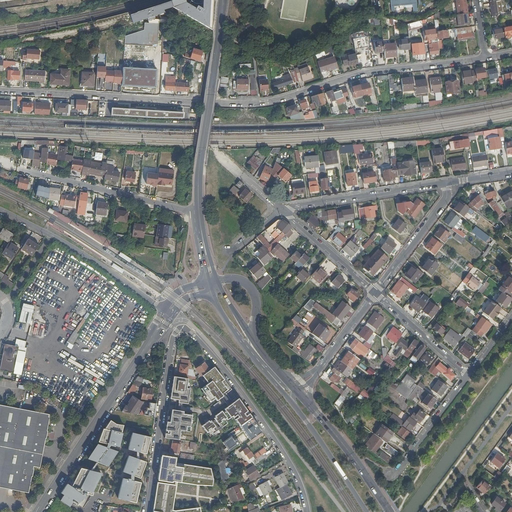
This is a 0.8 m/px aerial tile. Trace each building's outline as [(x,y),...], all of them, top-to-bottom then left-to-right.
[(212,0),(198,0),(199,8),(198,8),(198,27),(212,27),(212,0)] [(466,3),(465,0),(457,0),(455,0),(457,14),(459,14),(458,4),(466,3)] [(489,1),(492,17),(499,16),(499,12),(498,1),(496,1),(495,0),(489,1)] [(467,12),(466,3),(458,4),(459,14),(467,12)] [(468,18),(467,14),(456,15),(458,26),(468,25),(467,18),(468,18)] [(422,27),(420,21),(418,22),(413,25),(411,26),(409,26),(407,26),(408,29),(409,29),(409,30),(422,27)] [(511,23),(511,24),(511,27),(503,28),(505,38),(510,37),(510,35),(511,34),(511,23)] [(473,37),(471,27),(456,29),(457,36),(457,39),(463,38),(464,38),(473,37)] [(436,32),(436,29),(427,31),(428,40),(430,39),(432,39),(433,43),(438,43),(437,41),(436,32)] [(456,29),(439,31),(436,32),(437,41),(439,41),(439,39),(443,38),(443,36),(448,36),(448,38),(457,36),(456,29)] [(494,39),(504,37),(503,29),(492,31),(494,39)] [(360,38),(352,39),(352,40),(353,43),(353,44),(357,43),(358,44),(363,43),(363,42),(367,42),(366,37),(364,37),(364,35),(362,36),(362,37),(360,38)] [(409,39),(403,40),(398,40),(399,50),(410,48),(409,39)] [(384,52),(383,45),(383,40),(373,41),(375,53),(384,52)] [(438,45),(438,43),(433,43),(431,44),(428,44),(430,55),(438,54),(437,45),(438,45)] [(396,57),(395,44),(383,45),(384,52),(384,58),(396,57)] [(423,44),(412,45),(413,55),(424,54),(423,44)] [(26,58),(39,59),(39,51),(27,49),(27,51),(23,51),(22,60),(26,60),(26,58)] [(202,51),(199,50),(193,49),(192,53),(191,52),(190,55),(185,54),(185,57),(200,61),(202,51)] [(350,66),(358,63),(355,54),(346,57),(345,55),(341,56),(344,66),(347,65),(349,64),(350,66)] [(318,66),(320,73),(326,71),(327,72),(337,68),(335,61),(318,66)] [(105,67),(97,67),(97,77),(105,78),(105,71),(105,67)] [(297,68),(294,69),(297,76),(300,75),(301,78),(302,81),(311,78),(307,68),(298,71),(297,68)] [(475,70),(475,71),(476,79),(485,77),(484,71),(484,68),(475,70)] [(496,69),(487,70),(489,77),(489,79),(498,78),(496,69)] [(13,79),(19,80),(19,72),(14,72),(14,70),(8,70),(8,80),(12,80),(13,79)] [(62,76),(60,76),(51,75),(51,84),(63,85),(63,84),(68,84),(69,71),(62,70),(62,76)] [(470,70),(460,72),(462,85),(469,84),(469,83),(472,82),(477,81),(476,79),(475,71),(471,72),(470,70)] [(114,72),(105,71),(105,78),(105,81),(113,82),(114,72)] [(122,72),(114,71),(114,72),(113,82),(113,83),(122,84),(122,72)] [(24,80),(28,81),(41,82),(41,83),(45,83),(46,73),(28,73),(25,73),(24,80)] [(82,85),(93,86),(93,73),(82,73),(82,85)] [(511,73),(501,76),(502,78),(503,83),(504,88),(508,87),(507,81),(511,80),(511,73)] [(393,75),(388,75),(389,88),(392,88),(392,89),(394,89),(394,87),(396,87),(396,84),(394,84),(393,75)] [(166,77),(165,90),(174,91),(175,82),(175,78),(166,77)] [(292,84),(290,78),(288,78),(287,77),(284,78),(284,80),(272,83),(274,89),(292,84)] [(219,89),(236,90),(236,80),(233,80),(233,78),(231,78),(231,82),(220,82),(219,89)] [(402,91),(402,95),(415,93),(413,81),(413,78),(401,80),(401,85),(402,91)] [(442,92),(440,78),(429,80),(431,94),(442,92)] [(267,79),(259,80),(260,91),(268,90),(267,79)] [(236,80),(236,90),(248,90),(248,80),(236,80)] [(413,81),(415,93),(415,94),(427,92),(426,80),(413,81)] [(368,84),(360,86),(361,91),(362,95),(371,93),(369,89),(372,88),(371,81),(367,82),(368,84)] [(175,82),(174,91),(188,92),(189,83),(175,82)] [(458,82),(445,83),(447,95),(459,93),(458,82)] [(361,91),(360,86),(350,89),(353,98),(362,95),(361,91)] [(333,93),(332,91),(326,93),(328,98),(329,98),(333,107),(331,108),(333,114),(339,112),(335,100),(333,93)] [(333,93),(335,100),(342,98),(340,91),(333,93)] [(322,94),(316,96),(319,105),(324,104),(323,100),(324,99),(322,94)] [(319,105),(316,96),(311,98),(312,103),(314,103),(315,107),(319,105)] [(85,110),(86,101),(71,100),(70,105),(76,105),(76,109),(85,110)] [(305,100),(298,102),(301,110),(307,108),(305,100)] [(10,101),(0,101),(0,110),(10,111),(10,101)] [(33,109),(33,104),(23,103),(23,111),(29,112),(31,112),(31,109),(33,109)] [(35,113),(48,114),(49,103),(36,103),(35,113)] [(70,110),(70,105),(56,104),(55,112),(67,113),(66,116),(70,116),(70,110)] [(289,116),(294,114),(297,114),(297,113),(294,106),(286,108),(289,116)] [(184,112),(112,108),(111,116),(183,118),(184,112)] [(294,114),(296,120),(300,120),(304,119),(301,111),(297,113),(297,114),(294,114)] [(459,135),(443,138),(444,141),(449,140),(462,138),(463,140),(450,142),(451,149),(470,147),(469,140),(468,134),(459,135)] [(499,137),(488,139),(490,150),(501,148),(499,137)] [(273,149),(269,154),(272,157),(274,153),(278,155),(281,148),(273,149)] [(431,149),(433,163),(444,161),(441,148),(431,149)] [(34,153),(32,165),(36,166),(37,164),(39,165),(40,162),(47,163),(48,154),(48,153),(48,149),(44,149),(43,154),(41,153),(34,153)] [(65,155),(66,150),(60,149),(58,159),(72,162),(73,157),(65,155)] [(336,150),(324,152),(326,164),(338,163),(336,150)] [(47,163),(47,164),(56,166),(58,155),(48,154),(47,163)] [(371,154),(357,156),(359,165),(372,162),(371,154)] [(253,155),(250,159),(258,165),(261,162),(259,160),(259,159),(256,156),(255,157),(253,155)] [(472,158),(473,168),(488,165),(486,155),(472,158)] [(319,167),(318,156),(304,156),(305,167),(319,167)] [(84,158),(82,171),(91,173),(92,160),(84,158)] [(447,160),(448,168),(452,167),(452,170),(466,168),(464,158),(447,160)] [(258,165),(250,159),(247,163),(255,169),(258,165)] [(82,172),(83,161),(72,160),(71,170),(78,171),(77,172),(82,172)] [(414,161),(396,164),(398,175),(404,174),(404,176),(416,174),(414,161)] [(430,162),(419,163),(421,173),(431,172),(430,162)] [(107,166),(107,163),(103,163),(102,166),(97,165),(93,164),(93,166),(92,166),(91,172),(105,174),(107,166)] [(291,176),(275,163),(272,170),(270,174),(275,178),(277,176),(284,183),(287,180),(291,176)] [(393,170),(387,170),(382,171),(384,181),(394,180),(394,177),(398,177),(398,175),(396,164),(396,163),(392,164),(393,170)] [(105,174),(105,179),(118,182),(120,173),(114,172),(115,167),(107,166),(105,174)] [(263,179),(267,181),(270,174),(272,170),(264,167),(259,179),(262,180),(263,179)] [(127,169),(124,169),(122,178),(126,178),(125,180),(135,182),(136,172),(127,171),(127,169)] [(158,179),(172,181),(174,173),(159,171),(158,175),(158,179)] [(374,172),(362,174),(364,183),(376,181),(374,172)] [(158,179),(158,175),(148,173),(146,184),(153,185),(153,186),(157,187),(157,185),(158,179)] [(23,175),(18,174),(18,177),(20,177),(19,181),(16,180),(15,183),(18,184),(18,187),(26,189),(29,180),(22,178),(23,175)] [(355,175),(346,176),(348,186),(356,185),(355,175)] [(328,179),(324,179),(320,180),(321,190),(329,189),(328,179)] [(293,195),(305,193),(304,183),(291,185),(293,195)] [(317,183),(309,184),(310,192),(318,191),(317,183)] [(49,189),(37,186),(35,196),(48,199),(49,189)] [(234,186),(230,190),(236,195),(239,191),(234,186)] [(50,188),(48,198),(59,200),(60,189),(55,189),(50,188)] [(246,203),(253,196),(245,190),(239,197),(246,203)] [(511,190),(511,191),(500,197),(506,207),(511,203),(511,190)] [(488,191),(485,192),(487,198),(489,200),(491,199),(491,200),(495,198),(495,196),(496,196),(495,191),(489,193),(488,191)] [(76,195),(65,193),(63,204),(74,206),(76,195)] [(80,194),(77,213),(84,214),(86,206),(88,194),(83,193),(82,195),(80,194)] [(486,200),(481,193),(470,203),(473,206),(477,209),(486,200)] [(424,205),(418,199),(414,204),(411,202),(409,205),(411,207),(407,212),(414,218),(424,205)] [(469,208),(460,201),(453,210),(463,217),(469,208)] [(493,201),(488,204),(499,218),(505,214),(503,212),(502,213),(496,205),(498,205),(496,203),(495,204),(493,201)] [(97,202),(96,214),(105,215),(107,204),(97,202)] [(376,206),(358,209),(359,219),(375,217),(374,210),(376,210),(376,206)] [(483,215),(472,207),(471,209),(489,222),(490,221),(483,215)] [(324,212),(324,209),(321,209),(321,214),(323,222),(325,221),(325,220),(336,219),(335,210),(324,212)] [(126,221),(127,212),(117,210),(116,219),(126,221)] [(352,210),(341,211),(342,220),(353,218),(352,210)] [(453,228),(451,230),(457,233),(463,238),(465,235),(454,227),(455,225),(460,219),(452,212),(445,222),(453,228)] [(313,230),(319,223),(317,221),(312,217),(309,220),(309,219),(306,223),(313,230)] [(501,222),(504,226),(507,224),(511,221),(508,217),(501,222)] [(406,225),(398,219),(392,228),(400,233),(406,225)] [(270,246),(260,234),(257,237),(262,243),(266,248),(269,252),(270,252),(277,244),(285,235),(290,230),(292,227),(284,220),(277,220),(266,230),(275,238),(278,234),(280,232),(281,231),(282,232),(283,233),(270,246)] [(86,222),(85,226),(93,231),(94,222),(90,221),(90,223),(86,222)] [(132,235),(144,237),(144,234),(145,226),(141,226),(141,224),(138,223),(138,225),(134,224),(132,235)] [(167,238),(168,231),(169,226),(158,224),(157,227),(156,236),(159,237),(167,238)] [(434,235),(443,243),(449,234),(440,227),(434,235)] [(489,237),(476,227),(472,232),(485,242),(489,237)] [(9,241),(13,235),(3,229),(0,233),(0,236),(9,242),(9,241)] [(345,239),(335,231),(329,237),(339,246),(345,239)] [(462,243),(465,239),(463,238),(457,233),(454,238),(462,243)] [(166,247),(167,238),(159,237),(158,240),(159,241),(158,246),(166,247)] [(432,238),(425,247),(434,254),(441,245),(432,238)] [(31,257),(38,246),(28,239),(22,249),(29,254),(29,255),(31,257)] [(381,248),(388,255),(396,245),(388,239),(381,248)] [(19,247),(9,241),(9,242),(8,243),(5,249),(2,253),(11,258),(19,247)] [(349,241),(342,249),(351,257),(358,249),(349,241)] [(266,248),(262,243),(257,248),(261,253),(266,248)] [(277,244),(270,252),(273,255),(274,253),(283,261),(289,255),(277,244)] [(491,247),(489,246),(483,253),(481,256),(483,257),(491,247)] [(301,256),(296,251),(290,257),(296,262),(301,256)] [(270,258),(267,254),(262,258),(259,260),(263,265),(271,258),(270,258)] [(303,254),(301,256),(296,262),(295,264),(300,269),(309,259),(303,254)] [(372,255),(365,264),(375,272),(382,263),(372,255)] [(443,268),(433,261),(425,271),(435,278),(443,268)] [(265,271),(258,263),(251,268),(253,271),(251,273),(256,278),(265,271)] [(309,275),(314,269),(310,266),(305,272),(309,275)] [(423,274),(413,266),(410,269),(406,276),(416,284),(423,274)] [(318,268),(311,276),(319,283),(327,275),(323,272),(318,268)] [(301,269),(295,275),(303,282),(309,275),(301,269)] [(481,283),(468,273),(463,280),(463,281),(475,290),(481,283)] [(268,274),(256,284),(261,290),(272,279),(268,274)] [(4,277),(1,282),(10,291),(13,285),(7,280),(9,278),(5,275),(4,277)] [(344,281),(338,275),(331,283),(337,288),(344,281)] [(410,284),(402,277),(399,280),(408,287),(410,284)] [(510,293),(511,290),(511,278),(509,277),(502,287),(508,291),(510,293)] [(408,287),(399,280),(391,291),(400,298),(408,287)] [(489,284),(486,281),(479,291),(481,293),(489,284)] [(278,283),(275,286),(280,291),(283,288),(278,283)] [(359,294),(352,288),(347,295),(349,297),(349,298),(353,301),(359,294)] [(506,307),(511,298),(511,294),(510,293),(508,291),(506,294),(503,292),(496,301),(501,306),(503,304),(506,307)] [(419,312),(425,303),(416,296),(410,305),(419,312)] [(467,306),(468,304),(460,298),(456,303),(464,310),(465,309),(467,306)] [(332,315),(310,299),(308,301),(314,305),(313,306),(326,315),(325,316),(337,325),(340,321),(332,315)] [(483,312),(492,301),(489,299),(480,310),(483,312)] [(343,301),(332,315),(340,321),(351,307),(343,301)] [(498,312),(501,308),(492,301),(483,312),(492,319),(495,315),(498,312)] [(438,308),(430,302),(422,313),(426,317),(428,314),(432,317),(438,308)] [(326,315),(313,306),(312,308),(324,317),(325,316),(326,315)] [(376,312),(365,326),(374,332),(384,318),(380,315),(378,313),(376,312)] [(485,333),(492,324),(478,314),(476,317),(480,320),(472,330),(478,335),(480,337),(484,332),(485,333)] [(296,315),(290,322),(295,326),(301,319),(296,315)] [(437,322),(433,328),(441,335),(446,328),(437,322)] [(319,324),(312,334),(324,343),(331,333),(319,324)] [(374,332),(365,326),(358,335),(367,341),(364,345),(369,350),(372,346),(370,345),(370,343),(374,337),(372,335),(374,332)] [(288,342),(296,348),(304,336),(302,335),(305,332),(299,327),(288,342)] [(396,343),(402,334),(393,327),(391,330),(386,335),(390,339),(389,340),(392,342),(393,340),(396,343)] [(463,333),(466,336),(471,330),(468,327),(463,333)] [(450,329),(449,331),(443,338),(454,346),(461,338),(450,329)] [(466,336),(474,341),(478,335),(472,330),(471,330),(466,336)] [(352,354),(358,359),(361,355),(358,353),(361,349),(375,359),(377,355),(369,350),(364,345),(355,339),(353,342),(352,343),(349,346),(355,350),(352,354)] [(406,351),(410,345),(403,339),(398,345),(396,348),(397,349),(393,355),(397,357),(400,352),(403,354),(406,351)] [(418,342),(414,339),(410,345),(406,351),(403,354),(407,357),(411,352),(411,351),(418,342)] [(465,343),(459,351),(468,358),(475,350),(465,343)] [(418,359),(426,348),(421,344),(413,355),(418,359)] [(25,349),(5,345),(0,367),(0,370),(20,375),(25,349)] [(299,355),(301,356),(307,360),(314,350),(309,346),(304,353),(302,351),(299,355)] [(351,369),(359,359),(358,359),(352,354),(349,352),(346,355),(341,362),(351,369)] [(419,361),(422,364),(424,362),(427,364),(433,358),(426,352),(425,353),(426,354),(419,361)] [(391,366),(393,367),(395,365),(388,359),(390,357),(387,355),(383,360),(386,362),(391,366)] [(174,373),(173,377),(187,378),(196,380),(195,377),(190,360),(181,358),(178,374),(174,373)] [(346,376),(352,370),(351,369),(341,362),(340,361),(335,367),(346,376)] [(203,375),(209,370),(204,362),(196,368),(200,374),(201,376),(203,375)] [(436,367),(444,374),(447,370),(439,363),(436,367)] [(209,370),(203,375),(208,383),(201,388),(210,400),(214,397),(216,399),(221,396),(226,393),(232,389),(215,366),(209,370)] [(335,380),(338,376),(340,373),(334,368),(333,369),(332,372),(334,373),(331,376),(329,379),(333,382),(335,380)] [(414,383),(416,381),(407,374),(401,381),(404,383),(407,379),(410,381),(414,383)] [(345,376),(341,381),(347,386),(351,382),(351,381),(345,376)] [(372,385),(375,387),(379,383),(381,380),(383,378),(380,376),(372,385)] [(171,411),(168,410),(164,438),(179,440),(180,431),(189,432),(191,415),(182,414),(182,411),(179,411),(181,403),(187,404),(189,389),(186,388),(187,378),(173,377),(170,398),(172,398),(171,402),(176,402),(175,410),(171,409),(171,411)] [(142,379),(137,378),(135,380),(134,385),(132,385),(127,392),(129,393),(138,399),(140,401),(143,401),(149,402),(150,403),(152,390),(140,388),(140,391),(139,395),(142,395),(141,398),(134,394),(137,389),(138,388),(140,388),(141,383),(142,379)] [(400,383),(412,392),(417,385),(414,383),(410,381),(407,379),(404,383),(401,381),(400,383)] [(447,386),(439,380),(432,390),(440,396),(447,386)] [(389,386),(395,390),(398,387),(395,385),(392,382),(389,386)] [(395,390),(407,399),(412,392),(400,383),(399,385),(398,387),(395,390)] [(341,395),(344,391),(346,387),(343,385),(342,387),(343,388),(339,392),(338,390),(336,388),(332,385),(331,387),(336,391),(341,395)] [(369,395),(373,390),(375,387),(372,385),(367,393),(369,395)] [(407,399),(411,402),(411,401),(412,399),(413,400),(415,397),(416,398),(418,396),(416,395),(420,391),(423,393),(425,391),(417,385),(412,392),(407,399)] [(126,399),(130,402),(124,412),(137,414),(143,401),(140,401),(138,399),(129,393),(126,399)] [(221,396),(226,403),(231,399),(226,393),(221,396)] [(429,409),(432,405),(436,400),(428,394),(426,397),(422,403),(429,409)] [(239,426),(252,417),(238,398),(236,399),(234,397),(231,399),(226,403),(229,406),(224,409),(225,411),(223,413),(222,411),(215,416),(216,417),(214,419),(221,428),(227,424),(225,420),(226,418),(227,420),(232,416),(233,418),(237,415),(238,417),(235,420),(239,426)] [(150,403),(149,402),(147,415),(154,417),(156,404),(150,403)] [(49,413),(0,404),(0,486),(29,491),(32,475),(33,476),(34,468),(33,468),(34,465),(40,466),(45,437),(46,438),(47,430),(46,430),(49,413)] [(425,415),(419,410),(415,415),(414,415),(412,417),(419,423),(425,415)] [(415,424),(416,422),(409,417),(403,425),(410,431),(413,426),(415,424)] [(394,427),(397,423),(395,421),(390,418),(385,424),(389,427),(391,425),(394,427)] [(218,430),(211,421),(210,422),(209,420),(201,425),(207,433),(209,431),(212,435),(218,430)] [(105,430),(98,442),(107,444),(110,445),(118,447),(124,425),(116,424),(110,421),(107,431),(105,430)] [(250,421),(239,429),(241,432),(245,438),(256,430),(250,421)] [(386,443),(393,433),(382,425),(375,435),(386,443)] [(231,439),(241,432),(239,429),(238,427),(228,435),(231,439)] [(397,434),(406,440),(410,434),(402,427),(397,434)] [(132,433),(128,450),(145,454),(145,450),(147,451),(150,437),(132,433)] [(373,435),(365,446),(374,453),(382,442),(373,435)] [(179,454),(180,442),(172,441),(172,444),(171,449),(170,453),(179,454)] [(105,447),(98,444),(88,459),(107,466),(116,451),(108,448),(105,447)] [(396,455),(399,452),(387,444),(385,445),(386,446),(386,447),(396,455)] [(247,462),(248,464),(251,462),(255,459),(253,456),(247,447),(241,452),(247,460),(246,461),(247,462)] [(264,453),(266,452),(263,449),(253,456),(255,459),(264,453)] [(379,457),(387,463),(391,459),(382,452),(379,457)] [(255,459),(251,462),(253,464),(266,456),(264,453),(255,459)] [(497,453),(491,462),(499,468),(505,459),(497,453)] [(146,462),(128,455),(122,472),(140,478),(146,462)] [(175,458),(161,455),(157,480),(166,482),(166,480),(196,485),(212,486),(213,479),(210,468),(174,463),(175,458)] [(217,464),(222,483),(230,478),(227,474),(225,464),(231,459),(229,455),(217,464)] [(506,465),(502,472),(506,475),(511,468),(506,465)] [(244,471),(250,480),(255,477),(254,476),(258,474),(253,467),(250,469),(249,468),(244,471)] [(71,487),(66,484),(60,493),(74,501),(73,502),(77,504),(86,494),(90,495),(101,473),(80,468),(71,487)] [(286,484),(288,483),(282,473),(274,477),(280,487),(286,484)] [(127,479),(122,479),(117,499),(136,503),(139,486),(138,486),(139,482),(132,481),(132,479),(128,478),(127,479)] [(489,483),(483,478),(477,486),(484,493),(490,486),(488,485),(489,483)] [(263,494),(264,496),(272,491),(267,481),(259,485),(259,486),(263,494)] [(175,487),(157,484),(152,511),(200,511),(199,503),(175,506),(172,506),(175,487)] [(241,488),(240,484),(227,490),(233,503),(243,499),(242,495),(241,495),(238,489),(241,488)] [(280,487),(276,489),(282,500),(291,496),(286,484),(280,487)] [(504,502),(496,496),(490,503),(495,507),(494,508),(498,511),(504,502)] [(252,502),(247,504),(248,511),(247,511),(256,511),(260,511),(259,507),(255,509),(252,502)]
